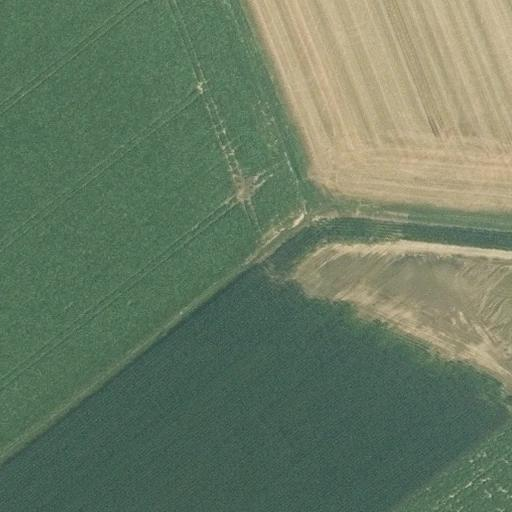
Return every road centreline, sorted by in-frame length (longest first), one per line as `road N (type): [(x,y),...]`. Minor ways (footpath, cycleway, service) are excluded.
road 1 (track): [(511,236),(331,226),(0,488)]
road 2 (track): [(243,0),(331,226)]
